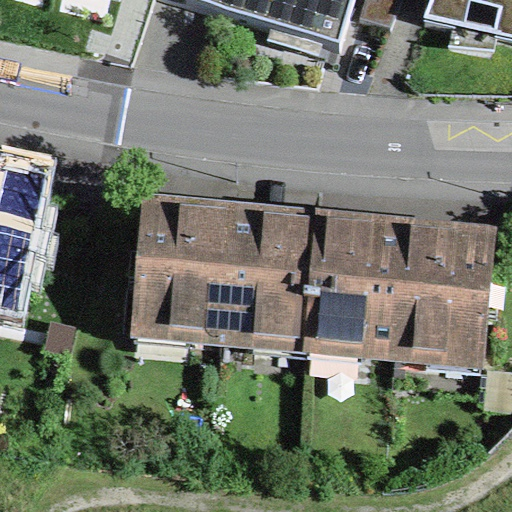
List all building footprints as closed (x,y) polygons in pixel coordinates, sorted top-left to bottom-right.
[(188,0),(186,8),(271,33),(268,44),(284,49),(300,53),(304,42),(340,53),(355,0),(188,0)] [(391,31),(402,0),(366,0),(360,22),(391,31)] [(511,0),(434,0),(425,26),(511,45),(511,0)] [(18,311),(44,191),(0,181),(0,301),(14,305),(13,310),(18,311)] [(236,223),(144,214),(133,337),(138,337),(138,332),(188,336),(187,342),(257,348),(257,343),(306,347),(306,352),(308,352),(319,230),(236,223)] [(484,368),(495,246),(380,235),(319,230),(308,352),(311,353),(311,348),(360,352),(360,357),(429,363),(430,358),(479,363),(479,368),(484,368)]
